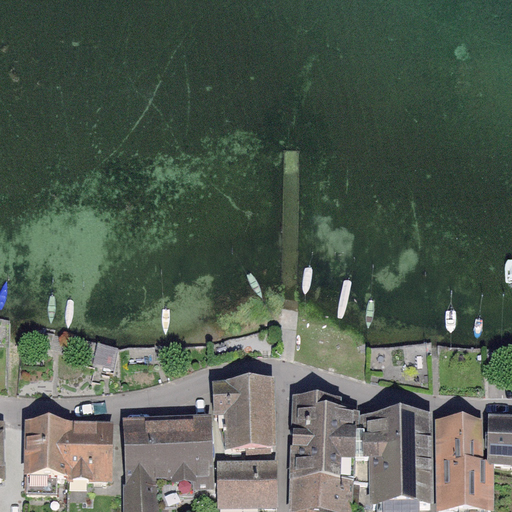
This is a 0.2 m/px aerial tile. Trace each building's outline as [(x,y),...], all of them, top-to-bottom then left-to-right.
[(227,454),(273,452),(272,391),(215,394),(215,419),(217,419),(227,454)] [(429,425),(364,425),(364,440),(356,440),(356,421),(338,420),(338,409),(297,407),(294,489),(314,490),(314,487),(348,488),(373,489),(374,511),(430,510),(429,425)] [(511,425),(491,425),(492,468),(511,468),(511,425)] [(214,488),(212,426),(125,429),(128,511),(162,511),(162,490),(214,488)] [(482,468),(481,429),(441,429),(443,465),(440,469),(440,511),(491,511),(492,468),(482,468)] [(70,431),(30,430),(28,498),(58,499),(59,482),(68,482),(70,431)] [(110,432),(70,431),(68,482),(109,484),(110,432)] [(277,510),(276,467),(224,467),(224,475),(220,475),(220,510),(277,510)] [(294,489),(293,511),(347,511),(348,488),(314,487),(314,490),(294,489)]
